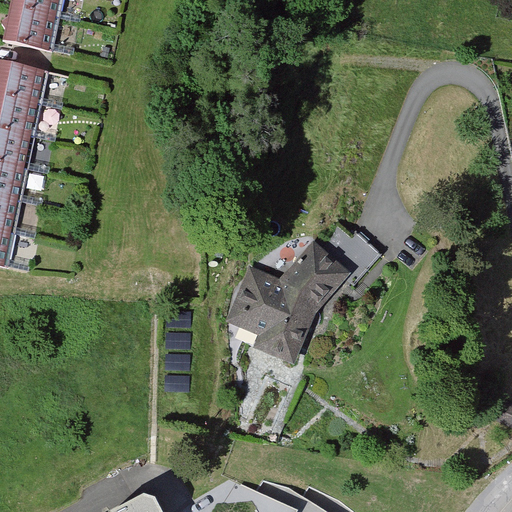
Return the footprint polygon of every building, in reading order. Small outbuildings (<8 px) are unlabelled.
[(63,0),(11,0),(9,9),(59,19),(63,0)] [(2,43),(52,53),(59,19),(9,9),(7,19),(2,22),(2,25),(5,30),(2,43)] [(0,97),(41,106),(48,73),(0,62),(0,97)] [(41,106),(0,97),(0,131),(34,138),(41,106)] [(34,138),(0,131),(0,164),(28,171),(34,138)] [(28,171),(0,164),(0,198),(21,203),(28,171)] [(21,203),(0,198),(0,232),(14,235),(21,203)] [(14,235),(0,232),(0,267),(7,269),(14,235)] [(240,310),(247,313),(238,332),(264,343),(262,347),(291,360),(312,312),(344,276),(357,287),(382,258),(357,236),(331,265),(315,251),(283,288),(264,280),(255,300),(246,296),(240,310)] [(511,406),(502,402),(495,418),(511,425),(511,406)] [(326,511),(289,488),(281,503),(241,484),(221,511),(326,511)] [(144,496),(113,511),(112,511),(161,511),(155,499),(144,496)]
